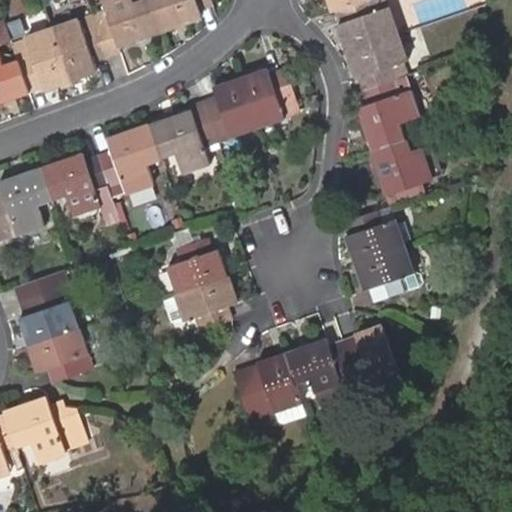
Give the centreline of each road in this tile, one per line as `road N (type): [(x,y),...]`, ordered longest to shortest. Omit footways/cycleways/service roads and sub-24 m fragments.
road 1 (residential): [(0,152),(211,55),(261,0)]
road 2 (residential): [(268,0),(313,43),(329,71),(339,163),(299,269)]
